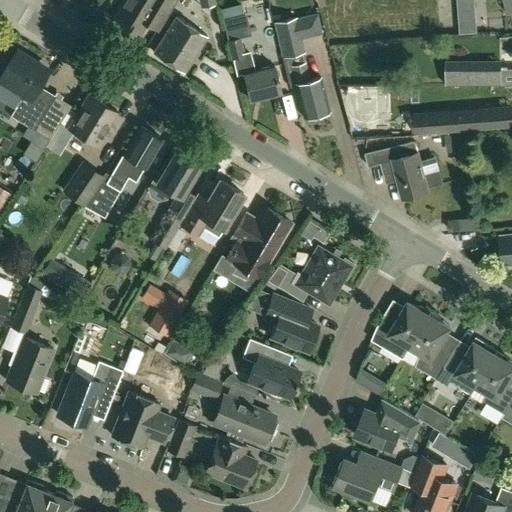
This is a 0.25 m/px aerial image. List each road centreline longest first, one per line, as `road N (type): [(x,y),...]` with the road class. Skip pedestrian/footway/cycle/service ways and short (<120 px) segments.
road 1 (unclassified): [(0,5),(144,79),(407,238)]
road 2 (residential): [(284,502),(362,314),(407,238)]
road 3 (residential): [(0,431),(203,511)]
road 4 (unclassified): [(511,300),(407,238)]
